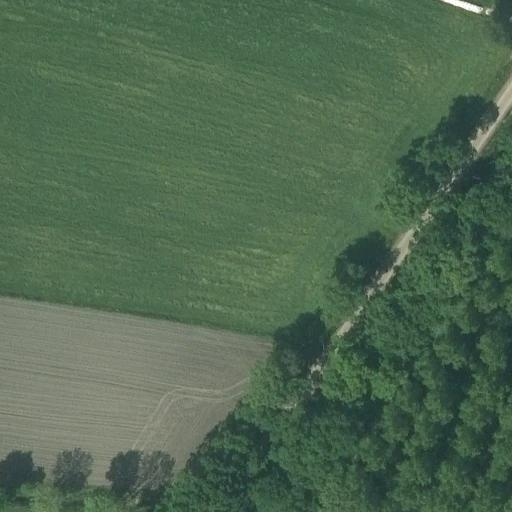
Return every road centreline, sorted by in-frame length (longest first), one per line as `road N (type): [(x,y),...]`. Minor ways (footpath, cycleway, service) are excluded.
road 1 (unclassified): [(511,89),(271,435),(238,511)]
road 2 (track): [(392,511),(334,493),(271,435)]
